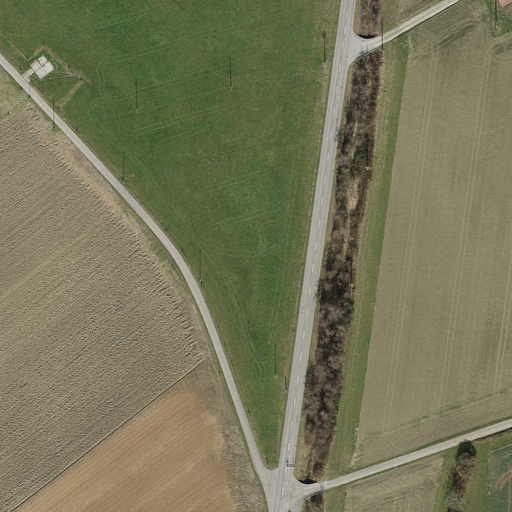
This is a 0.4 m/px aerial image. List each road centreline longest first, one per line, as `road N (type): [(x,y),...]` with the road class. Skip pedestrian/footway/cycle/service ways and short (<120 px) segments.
road 1 (track): [(0,59),(193,282),(265,481),(283,490)]
road 2 (tertiary): [(280,511),(349,0)]
road 3 (track): [(283,490),(321,487),(511,422)]
road 4 (track): [(342,56),(453,0)]
